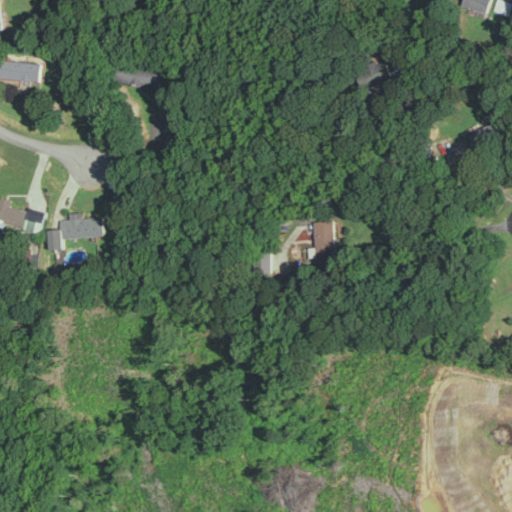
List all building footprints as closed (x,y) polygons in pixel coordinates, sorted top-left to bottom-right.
[(491,11),(493,0),(463,0),(463,4),(491,11)] [(511,5),(511,0),(496,0),(494,9),(510,14),(511,5)] [(45,60),(0,58),(0,77),(44,79),(45,60)] [(164,83),(164,67),(127,65),(126,82),(164,83)] [(183,113),(168,112),(167,128),(182,129),(183,113)] [(0,199),(0,219),(28,224),(31,208),(11,204),(13,197),(2,195),(1,200),(0,199)] [(53,228),(54,247),(69,247),(68,237),(111,235),(110,216),(86,217),(86,211),(73,212),(73,218),(62,218),(63,228),(53,228)] [(335,218),(315,219),(316,257),(320,257),(320,261),(337,260),(335,218)]
